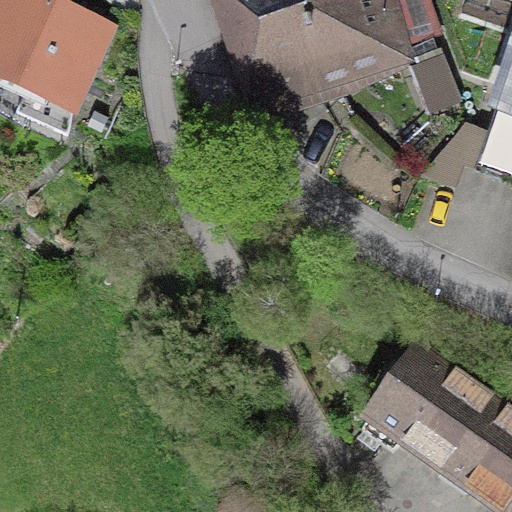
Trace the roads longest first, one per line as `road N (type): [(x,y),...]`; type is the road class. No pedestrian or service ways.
road 1 (residential): [(161,0),(154,83),(187,199),(332,460),(370,511)]
road 2 (residential): [(178,0),(222,100),(284,175),(406,255),(511,302)]
